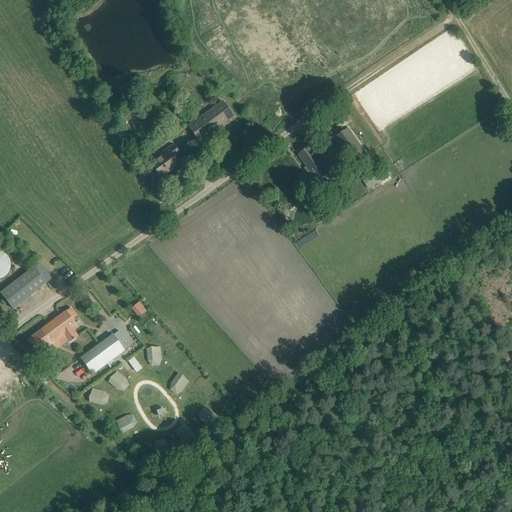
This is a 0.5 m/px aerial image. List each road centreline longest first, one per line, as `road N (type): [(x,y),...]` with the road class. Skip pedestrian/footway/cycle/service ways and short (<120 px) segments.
road 1 (unclassified): [(241,163),(0,340)]
road 2 (track): [(511,109),(445,0)]
